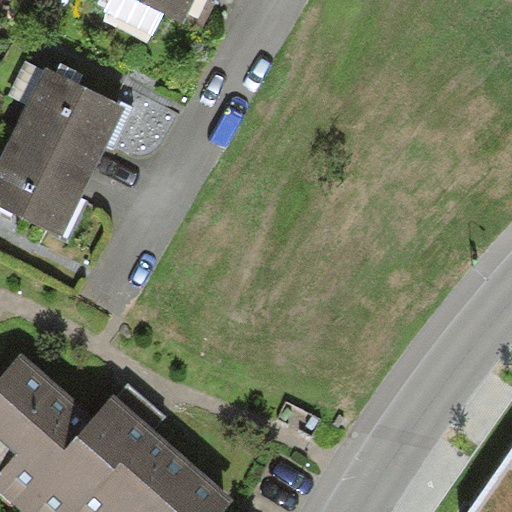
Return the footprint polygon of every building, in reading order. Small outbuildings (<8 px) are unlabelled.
[(0,0),(0,2),(17,10),(21,0),(0,0)] [(196,0),(110,0),(104,13),(152,36),(162,16),(183,26),(196,0)] [(2,165),(0,169),(0,210),(62,242),(128,113),(49,73),(34,102),(2,165)] [(26,364),(0,392),(0,495),(17,511),(223,511),(128,422),(114,409),(95,429),(26,364)] [(511,511),(511,456),(473,511),(511,511)]
